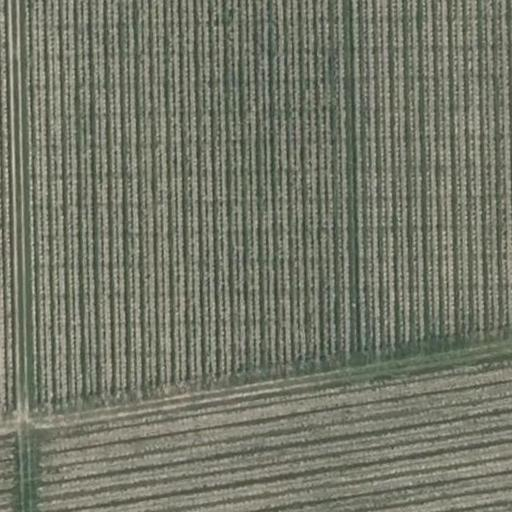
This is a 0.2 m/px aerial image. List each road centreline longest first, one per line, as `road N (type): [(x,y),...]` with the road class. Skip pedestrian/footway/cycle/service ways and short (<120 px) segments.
road 1 (track): [(511,342),(0,429)]
road 2 (track): [(18,0),(26,511)]
